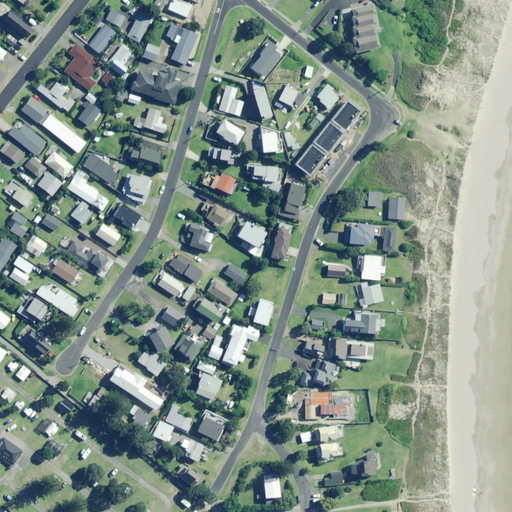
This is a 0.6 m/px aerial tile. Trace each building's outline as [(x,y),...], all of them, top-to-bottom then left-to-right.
[(191,5),(177,0),(173,0),(170,10),(187,17),(191,5)] [(372,14),(374,14),(372,4),(349,9),(355,38),(351,39),(354,53),(378,47),(373,25),(375,24),(372,14)] [(120,27),(125,17),(110,10),(105,19),(120,27)] [(139,42),(151,17),(139,11),(127,36),(139,42)] [(19,23),(6,12),(0,19),(0,23),(12,33),(19,23)] [(177,43),(170,59),(186,65),(189,57),(188,57),(198,35),(171,24),(166,36),(174,40),(173,41),(177,43)] [(99,53),(115,33),(106,25),(90,45),(99,53)] [(8,34),(3,39),(11,46),(16,40),(8,34)] [(130,59),(135,54),(122,44),(117,50),(118,51),(107,64),(121,75),(126,69),(122,65),(129,58),(130,59)] [(155,61),(159,48),(147,44),(142,56),(155,61)] [(89,78),(100,64),(75,45),(68,53),(75,58),(64,71),(90,91),(96,83),(89,78)] [(311,77),(314,68),(307,66),(304,75),(311,77)] [(155,76),(137,71),(130,93),(142,97),(143,94),(155,98),(155,99),(174,105),(181,82),(174,79),(177,70),(167,67),(165,74),(156,72),(155,76)] [(107,84),(112,76),(108,73),(103,81),(107,84)] [(61,95),(68,86),(61,81),(58,84),(56,82),(49,91),(40,84),(36,89),(60,107),(61,106),(67,111),(74,102),(68,97),(66,100),(61,95)] [(327,109),(337,98),(335,96),(338,92),(334,89),(331,93),(329,91),(331,88),(326,84),(314,98),(327,109)] [(234,99),(237,89),(226,86),(218,109),(239,116),(244,102),(234,99)] [(295,109),(302,95),(284,86),(274,105),(286,111),(289,106),(295,109)] [(92,104),(96,99),(89,93),(85,97),(92,104)] [(138,105),(140,98),(130,94),(128,101),(138,105)] [(41,124),(50,114),(46,111),(47,110),(31,97),(21,110),(40,125),(41,124)] [(89,127),(100,111),(89,103),(78,119),(89,127)] [(159,116),(160,111),(149,108),(145,120),(139,118),(137,127),(143,128),(143,127),(164,133),(166,125),(160,123),(162,117),(159,116)] [(321,122),(325,117),(320,112),(307,125),(312,129),(320,121),(321,122)] [(86,143),(50,114),(41,124),(78,153),(86,143)] [(39,158),(49,145),(19,121),(8,134),(39,158)] [(226,122),(225,123),(222,121),(215,133),(235,145),(243,132),(226,122)] [(328,121),(315,133),(321,139),(322,138),(325,141),(327,139),(329,141),(337,134),(331,128),(333,126),(328,121)] [(297,143),(292,145),(289,132),(283,134),(287,147),(291,146),(292,150),(299,147),(297,143)] [(280,139),(274,140),(273,133),(258,134),(259,139),(261,139),(262,152),(281,151),(280,139)] [(216,157),(220,147),(211,143),(207,153),(216,157)] [(17,164),(24,154),(10,144),(3,153),(17,164)] [(317,156),(320,152),(308,145),(298,163),(303,165),(301,168),(309,172),(313,164),(315,165),(319,158),(317,156)] [(159,152),(144,147),(142,152),(132,149),(129,159),(155,167),(159,152)] [(58,155),(61,152),(56,148),(44,162),(63,178),(72,167),(58,155)] [(235,169),(240,153),(230,150),(225,166),(235,169)] [(113,172),(115,169),(91,154),(83,167),(112,185),(112,184),(116,185),(119,175),(113,172)] [(38,177),(46,168),(32,157),(25,167),(38,177)] [(108,201),(97,193),(98,190),(92,186),(91,187),(85,183),(90,175),(80,168),(66,188),(102,211),(108,201)] [(52,196),(61,183),(47,172),(37,184),(52,196)] [(138,176),(127,173),(121,193),(137,203),(143,205),(150,179),(138,176)] [(232,196),(239,181),(220,173),(214,188),(232,196)] [(302,193),(304,187),(291,183),(283,209),(279,207),(278,214),(297,220),(299,213),(296,212),(300,200),(302,200),(304,194),(302,193)] [(26,207),(32,197),(18,187),(11,197),(26,207)] [(380,206),(381,193),(369,192),(368,206),(380,206)] [(404,219),(405,198),(390,197),(389,218),(404,219)] [(85,210),(87,206),(81,202),(73,212),(76,214),(74,218),(82,224),(90,214),(85,210)] [(230,222),(234,216),(213,203),(205,217),(223,228),(227,221),(230,222)] [(137,229),(144,219),(121,204),(114,215),(124,222),(123,223),(128,227),(130,224),(137,229)] [(27,228),(24,226),(27,220),(14,212),(5,229),(22,238),(27,228)] [(55,230),(60,223),(48,215),(43,223),(55,230)] [(197,228),(198,227),(187,222),(184,230),(192,234),(188,244),(208,252),(211,244),(207,242),(210,233),(197,228)] [(245,249),(249,243),(256,248),(265,233),(245,222),(236,236),(244,240),(240,246),(245,249)] [(289,234),(291,226),(279,222),(267,256),(282,261),(291,235),(289,234)] [(377,236),(378,226),(355,223),(354,230),(345,230),(344,243),(371,245),(372,235),(377,236)] [(113,246),(120,235),(102,224),(95,235),(113,246)] [(395,251),(396,228),(379,227),(379,236),(384,236),(383,251),(395,251)] [(38,257),(46,244),(33,235),(24,248),(38,257)] [(0,269),(17,245),(4,237),(0,242),(0,269)] [(84,248),(73,241),(66,251),(100,274),(102,270),(100,269),(106,259),(105,258),(105,255),(103,253),(100,251),(98,251),(96,252),(86,245),(84,248)] [(190,264),(191,262),(179,254),(176,260),(173,258),(169,266),(196,282),(202,271),(190,264)] [(383,273),(385,257),(357,254),(355,271),(360,272),(360,278),(378,280),(379,273),(383,273)] [(27,274),(33,266),(17,256),(12,265),(15,267),(9,276),(22,285),(29,275),(27,274)] [(70,283),(78,271),(59,259),(52,271),(70,283)] [(241,283),(246,274),(230,264),(225,273),(241,283)] [(344,277),(345,266),(329,265),(328,276),(344,277)] [(175,296),(182,285),(162,272),(154,283),(175,296)] [(230,306),(237,294),(214,279),(206,291),(230,306)] [(365,282),(356,284),(362,308),(366,307),(365,305),(382,301),(378,284),(366,287),(365,282)] [(77,309),(81,303),(50,283),(46,289),(41,286),(36,293),(72,317),(78,309),(77,309)] [(187,301),(195,290),(189,286),(181,297),(187,301)] [(335,303),(335,294),(323,293),(323,303),(335,303)] [(21,306),(17,311),(35,323),(38,318),(45,323),(53,312),(33,298),(26,309),(21,306)] [(217,304),(215,307),(202,298),(194,309),(214,322),(223,308),(217,304)] [(266,304),(266,303),(258,300),(256,308),(250,307),(248,313),(253,315),(251,321),(265,326),(271,306),(266,304)] [(176,328),(183,316),(168,306),(161,318),(176,328)] [(342,332),(377,334),(378,313),(361,313),(361,310),(353,310),(353,319),(343,318),(342,332)] [(0,328),(2,330),(10,320),(0,311),(0,328)] [(227,325),(230,319),(225,316),(222,322),(227,325)] [(321,330),(322,321),(313,320),(311,329),(321,330)] [(157,353),(172,343),(161,324),(154,328),(155,331),(147,336),(157,353)] [(247,326),(246,329),(233,324),(229,333),(232,335),(221,362),(234,367),(237,361),(241,363),(244,355),(242,354),(243,350),(246,351),(251,340),(254,342),(259,330),(247,326)] [(210,339),(215,332),(207,327),(202,334),(210,339)] [(46,333),(42,339),(31,331),(24,341),(43,354),(50,344),(48,343),(52,338),(46,333)] [(218,348),(222,338),(216,335),(208,356),(218,360),(222,349),(218,348)] [(194,357),(200,348),(182,337),(174,349),(189,358),(191,355),(194,357)] [(346,341),(346,339),(329,338),(328,357),(344,359),(344,357),(372,359),(373,343),(346,341)] [(320,358),(323,347),(306,342),(303,352),(320,358)] [(156,358),(157,356),(152,352),(149,357),(143,352),(137,361),(147,368),(146,369),(156,376),(165,364),(156,358)] [(8,374),(18,361),(9,355),(2,365),(5,367),(3,370),(8,374)] [(337,376),(340,367),(321,360),(317,370),(311,368),(309,374),(303,372),(299,384),(306,386),(307,381),(321,386),(323,380),(328,382),(331,374),(337,376)] [(213,374),(216,367),(201,361),(198,368),(213,374)] [(22,381),(30,371),(19,362),(16,366),(20,370),(15,375),(22,381)] [(133,395),(145,378),(137,373),(132,381),(128,379),(122,388),(133,395)] [(216,392),(220,381),(202,374),(192,397),(210,404),(214,392),(216,392)] [(34,391),(42,381),(35,375),(28,383),(31,386),(30,387),(34,391)] [(47,398),(54,389),(47,384),(40,394),(47,398)] [(10,402),(16,394),(7,388),(1,395),(10,402)] [(56,404),(60,397),(54,393),(49,399),(56,404)] [(312,406),(314,396),(300,393),(298,403),(312,406)] [(150,407),(153,401),(143,395),(140,400),(150,407)] [(317,411),(317,420),(330,420),(348,413),(347,411),(352,409),(347,395),(342,397),(341,395),(323,402),(326,411),(317,411)] [(73,406),(62,399),(56,407),(67,414),(73,406)] [(0,418),(3,420),(10,410),(2,404),(0,405),(0,418)] [(178,412),(180,407),(173,404),(165,421),(187,432),(193,419),(178,412)] [(141,428),(149,416),(133,405),(128,412),(136,418),(133,423),(141,428)] [(29,421),(36,413),(29,406),(22,414),(29,421)] [(69,418),(81,426),(87,417),(88,416),(77,407),(69,418)] [(215,440),(225,419),(207,410),(196,431),(215,440)] [(12,429),(21,418),(14,412),(5,422),(12,429)] [(95,422),(87,417),(81,426),(92,435),(96,429),(92,426),(95,422)] [(40,428),(45,421),(43,419),(37,426),(40,428)] [(26,439),(36,425),(31,421),(28,425),(24,423),(17,432),(26,439)] [(51,437),(58,428),(51,421),(43,430),(51,437)] [(153,436),(169,443),(172,435),(170,434),(174,427),(159,421),(153,436)] [(338,435),(338,425),(312,426),(312,441),(335,440),(335,435),(338,435)] [(100,441),(108,431),(100,426),(93,435),(100,441)] [(67,433),(60,428),(55,434),(59,437),(57,441),(61,444),(63,440),(66,442),(69,438),(66,436),(67,433)] [(302,442),(311,440),(309,431),(300,434),(302,442)] [(41,442),(44,445),(47,440),(40,434),(39,435),(36,432),(31,438),(34,441),(33,442),(37,446),(41,442)] [(105,444),(112,436),(107,432),(101,441),(105,444)] [(21,450),(3,436),(0,439),(0,457),(10,465),(21,450)] [(113,452),(120,443),(112,437),(105,446),(113,452)] [(157,452),(161,445),(148,437),(144,443),(148,446),(154,450),(157,452)] [(45,447),(57,457),(64,448),(52,438),(45,447)] [(205,459),(209,449),(183,439),(180,446),(186,448),(183,456),(198,461),(199,457),(205,459)] [(74,453),(79,445),(72,440),(66,448),(74,453)] [(334,443),(316,444),(317,463),(327,463),(327,459),(332,459),(332,456),(335,456),(335,451),(339,451),(339,447),(335,447),(334,443)] [(154,450),(148,446),(145,451),(151,454),(154,450)] [(75,458),(81,463),(87,456),(84,454),(86,451),(82,448),(75,458)] [(130,461),(134,454),(128,449),(123,456),(130,461)] [(62,467),(70,457),(64,451),(55,462),(62,467)] [(360,476),(375,475),(375,469),(380,468),(379,456),(373,457),(373,454),(366,455),(366,461),(350,462),(352,474),(360,473),(360,476)] [(91,470),(98,460),(91,455),(84,465),(91,470)] [(141,469),(146,462),(139,457),(134,464),(141,469)] [(65,468),(71,473),(79,464),(73,459),(71,461),(65,468)] [(104,465),(106,463),(101,460),(96,467),(104,472),(107,468),(104,465)] [(38,478),(44,470),(35,463),(29,472),(38,478)] [(150,479),(156,471),(149,466),(143,473),(150,479)] [(198,483),(202,477),(186,466),(183,470),(181,468),(176,475),(191,486),(195,481),(198,483)] [(88,472),(82,467),(78,473),(79,474),(77,477),(82,481),(88,472)] [(111,484),(117,475),(109,470),(103,479),(111,484)] [(325,479),(325,486),(342,484),(341,472),(331,473),(331,478),(325,479)] [(161,485),(167,478),(161,473),(155,480),(161,485)] [(89,483),(88,484),(91,486),(96,480),(89,474),(85,479),(89,483)] [(261,479),(263,498),(278,496),(276,478),(275,478),(274,474),(262,475),(262,479),(261,479)] [(30,488),(35,481),(28,476),(23,483),(30,488)] [(120,484),(128,488),(130,484),(127,482),(127,481),(123,478),(120,484)] [(62,495),(68,485),(60,480),(54,490),(62,495)] [(99,494),(107,485),(100,480),(93,488),(99,494)] [(172,496),(179,488),(172,482),(165,490),(172,496)] [(138,490),(140,488),(136,485),(129,496),(136,500),(142,493),(138,490)] [(78,496),(75,493),(76,492),(71,488),(63,498),(72,505),(78,496)] [(11,496),(13,495),(6,490),(0,498),(0,501),(14,511),(18,511),(24,505),(11,496)] [(52,505),(58,497),(51,491),(44,499),(52,505)] [(187,507),(193,500),(186,494),(180,501),(187,507)] [(147,510),(154,501),(146,495),(139,503),(147,510)] [(123,511),(133,511),(138,506),(130,500),(122,510),(123,511)] [(55,511),(63,511),(67,507),(59,501),(53,509),(55,511)] [(83,511),(88,504),(85,501),(79,508),(83,511)]
